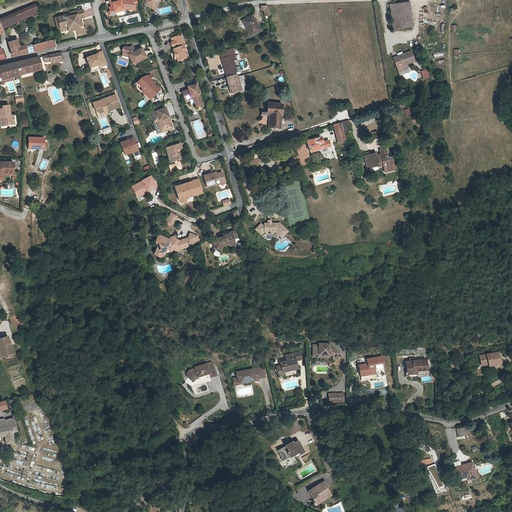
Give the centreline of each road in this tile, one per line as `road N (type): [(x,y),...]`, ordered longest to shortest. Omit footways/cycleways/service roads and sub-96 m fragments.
road 1 (residential): [(183,511),(182,449),(192,431),(333,408),(454,421),(511,405)]
road 2 (residential): [(187,19),(245,4),(358,0)]
road 3 (residential): [(228,154),(200,154),(188,141),(146,28)]
road 4 (residential): [(363,144),(347,116),(228,154)]
road 5 (residential): [(187,19),(228,154)]
